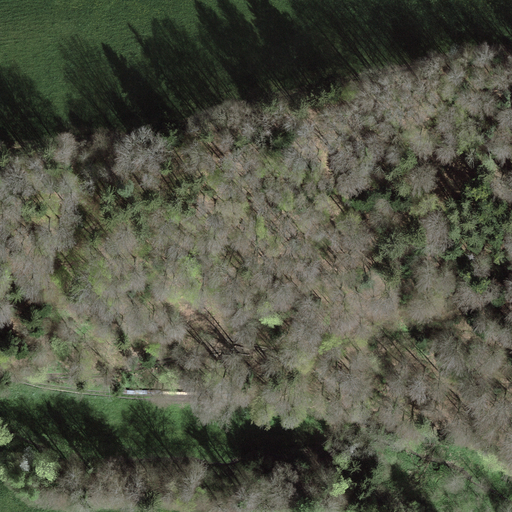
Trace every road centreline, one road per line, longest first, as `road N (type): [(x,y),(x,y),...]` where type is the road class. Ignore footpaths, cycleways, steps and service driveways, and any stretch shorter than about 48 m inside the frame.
road 1 (track): [(0,166),(198,128),(382,69),(511,51)]
road 2 (track): [(0,377),(139,397),(363,412),(511,447)]
